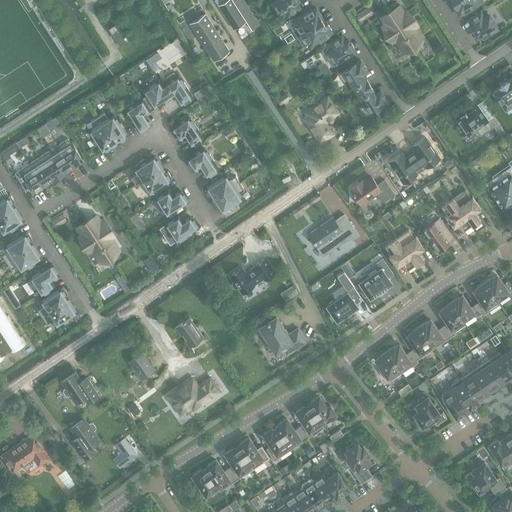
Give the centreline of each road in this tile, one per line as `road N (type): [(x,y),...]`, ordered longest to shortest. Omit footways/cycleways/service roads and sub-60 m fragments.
road 1 (residential): [(102,327),(31,215),(156,134),(224,242)]
road 2 (residential): [(224,242),(409,115)]
road 3 (residential): [(511,250),(455,276),(335,372)]
road 4 (residential): [(335,372),(152,479)]
road 5 (residential): [(102,327),(224,242)]
road 6 (residential): [(409,115),(336,7),(347,0)]
road 7 (residential): [(335,372),(415,469)]
road 8 (residential): [(0,397),(102,327)]
